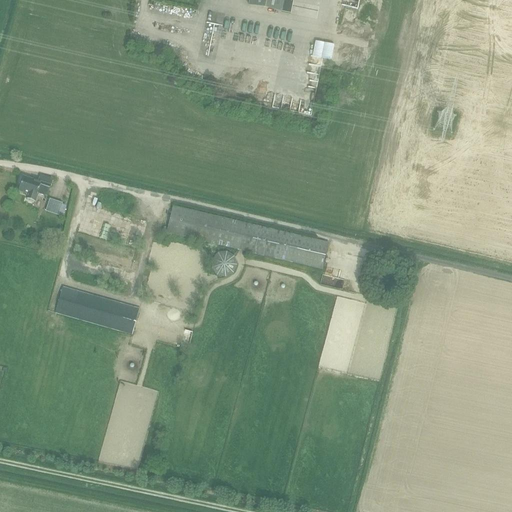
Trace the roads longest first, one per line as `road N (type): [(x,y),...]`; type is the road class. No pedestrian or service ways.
road 1 (track): [(244,511),(0,460)]
road 2 (track): [(511,279),(393,251)]
